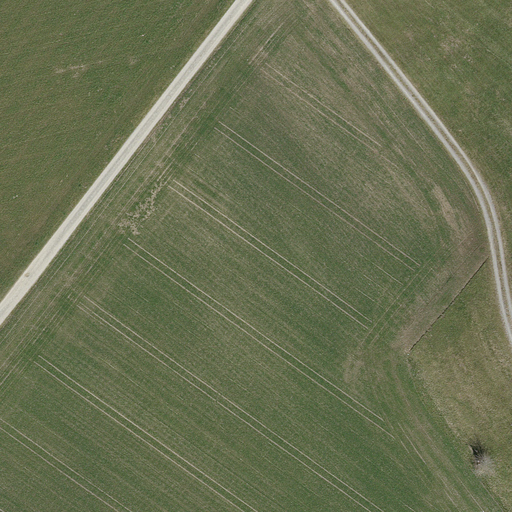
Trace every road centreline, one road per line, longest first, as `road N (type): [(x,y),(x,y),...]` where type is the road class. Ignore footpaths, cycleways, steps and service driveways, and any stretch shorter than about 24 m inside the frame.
road 1 (track): [(247,0),(0,316)]
road 2 (track): [(332,0),(477,185),(511,330)]
